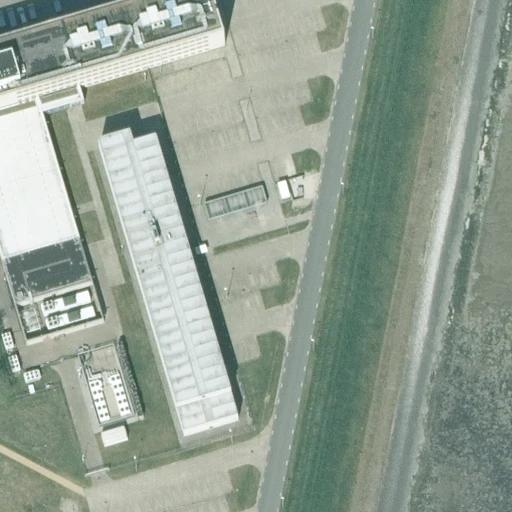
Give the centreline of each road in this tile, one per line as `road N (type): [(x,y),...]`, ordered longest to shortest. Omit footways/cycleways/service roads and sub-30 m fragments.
road 1 (unclassified): [(267,511),(364,0)]
road 2 (track): [(319,511),(368,258)]
